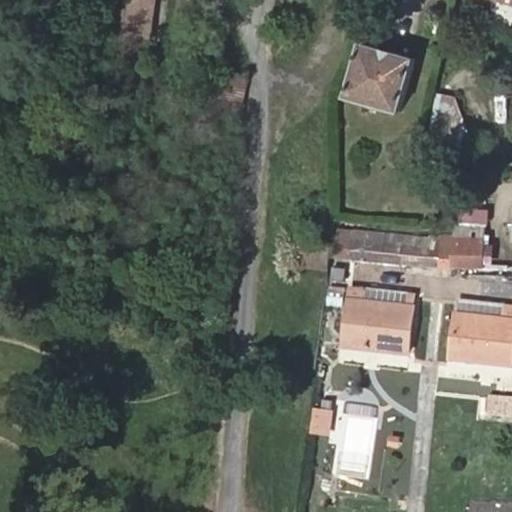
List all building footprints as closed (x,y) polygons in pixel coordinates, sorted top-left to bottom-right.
[(128,0),(120,69),(133,71),(132,83),(145,85),(147,72),(149,72),(158,0),(128,0)] [(223,107),(241,111),(248,74),(231,71),(235,47),(207,43),(195,110),(222,115),(223,107)] [(351,97),(401,112),(416,60),(366,46),(351,97)] [(438,95),(438,114),(460,114),(460,95),(438,95)] [(477,99),(467,107),(483,126),(493,117),(477,99)] [(457,153),(433,139),(423,156),(447,170),(457,153)] [(352,260),(353,240),(361,240),(363,230),(333,227),(331,241),(329,257),(352,260)] [(353,240),(352,260),(440,268),(442,253),(449,254),(451,236),(434,234),(433,236),(363,230),(361,240),(353,240)] [(298,265),(328,269),(329,257),(331,241),(302,237),(298,265)] [(457,245),(453,270),(487,270),(486,244),(457,245)] [(410,352),(416,306),(351,299),(346,345),(410,352)] [(511,305),(460,299),(458,314),(511,320),(511,305)] [(511,320),(458,314),(453,357),(511,363),(511,320)] [(511,396),(491,395),(490,415),(511,415),(511,396)] [(328,435),(332,410),(311,407),(307,432),(328,435)]
